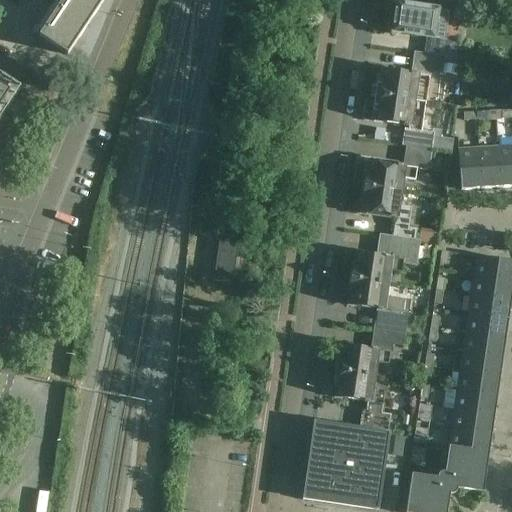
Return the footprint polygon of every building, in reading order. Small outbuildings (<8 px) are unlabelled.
[(64,0),(41,34),(39,38),(68,57),(105,0),(64,0)] [(449,4),(448,12),(396,4),(394,17),(390,18),(389,27),(392,30),(392,34),(426,39),(423,55),(445,59),(445,65),(466,68),(467,60),(464,56),(457,55),(458,48),(454,43),(444,42),(447,19),(460,21),(462,6),(449,4)] [(383,71),(381,83),(379,83),(377,97),(416,102),(418,88),(430,90),(432,73),(443,75),(445,65),(445,59),(423,55),(414,54),(411,75),(383,71)] [(0,120),(20,90),(0,76),(0,120)] [(416,102),(377,97),(375,110),(377,111),(375,123),(410,128),(409,132),(406,131),(403,148),(407,148),(432,152),(435,135),(424,133),(426,118),(414,116),(416,102)] [(511,119),(511,111),(501,112),(502,120),(511,119)] [(489,121),(488,113),(476,114),(476,121),(489,121)] [(476,121),(476,114),(463,114),(463,122),(476,121)] [(432,152),(407,148),(404,168),(369,163),(368,174),(365,174),(363,188),(403,194),(405,180),(417,182),(419,164),(430,166),(432,152)] [(511,188),(511,148),(498,149),(501,189),(511,188)] [(501,189),(498,149),(479,150),(482,191),(501,189)] [(482,191),(479,150),(458,151),(459,172),(460,192),(482,191)] [(403,194),(363,188),(361,202),(363,203),(362,215),(396,220),(393,239),(418,242),(420,228),(410,226),(412,210),(401,208),(403,194)] [(377,257),(356,254),(354,267),(352,266),(350,280),(390,286),(392,273),(403,274),(404,266),(416,268),(420,242),(418,242),(393,239),(380,237),(377,257)] [(219,243),(214,282),(232,284),(238,246),(219,243)] [(441,252),(439,265),(447,266),(449,253),(441,252)] [(511,262),(476,258),(473,277),(511,282),(511,262)] [(511,293),(511,282),(473,277),(471,296),(511,302),(511,293)] [(445,280),(437,279),(435,292),(443,293),(445,280)] [(390,286),(350,280),(348,294),(350,294),(349,307),(380,311),(377,331),(379,331),(404,335),(404,336),(423,338),(424,331),(406,328),(408,314),(403,314),(405,302),(388,300),(390,286)] [(443,293),(435,292),(433,305),(441,306),(443,293)] [(511,302),(471,296),(468,315),(508,321),(511,302)] [(508,321),(468,315),(465,334),(505,340),(508,321)] [(439,318),(432,317),(430,330),(437,331),(439,318)] [(437,331),(430,330),(428,342),(435,344),(437,331)] [(404,335),(379,331),(376,351),(343,346),(341,359),(339,358),(337,371),(374,377),(376,364),(389,366),(390,360),(391,361),(393,346),(403,347),(404,336),(404,335)] [(505,340),(465,334),(462,353),(503,359),(505,340)] [(503,359),(462,353),(460,372),(500,378),(503,359)] [(434,356),(426,355),(424,368),(432,369),(434,356)] [(432,369),(424,368),(422,380),(430,382),(432,369)] [(374,377),(337,371),(335,386),(337,386),(335,399),(368,404),(367,413),(363,413),(360,430),(387,434),(390,417),(380,415),(383,393),(372,392),(374,377)] [(500,378),(460,372),(457,391),(497,397),(500,378)] [(429,388),(421,387),(420,400),(427,401),(429,388)] [(497,397),(457,391),(454,410),(494,416),(497,397)] [(432,407),(419,406),(418,413),(430,415),(432,407)] [(494,416),(454,410),(451,429),(491,435),(494,416)] [(430,415),(418,413),(417,420),(429,422),(430,415)] [(360,430),(314,423),(303,501),(376,511),(379,492),(387,434),(360,430)] [(428,431),(415,429),(414,436),(427,438),(428,431)] [(491,435),(451,429),(448,448),(489,454),(491,435)] [(427,438),(414,436),(413,443),(426,445),(427,438)] [(425,450),(412,448),(411,456),(424,458),(425,450)] [(489,454),(448,448),(445,474),(457,490),(483,494),(489,454)] [(424,458),(411,456),(410,463),(423,465),(424,458)] [(437,479),(411,476),(406,511),(446,511),(449,496),(437,480),(437,479)]
